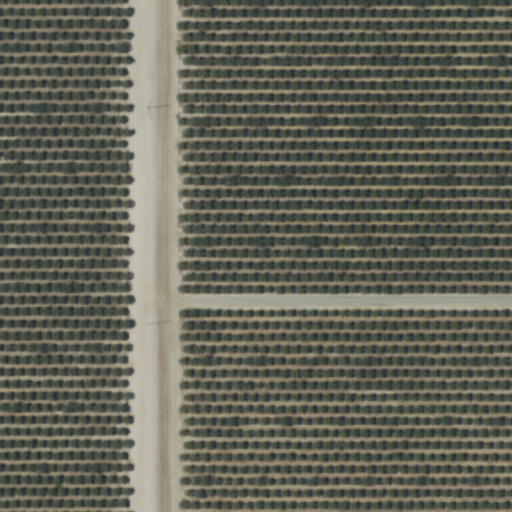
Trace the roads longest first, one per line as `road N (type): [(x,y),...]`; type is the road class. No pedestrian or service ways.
road 1 (residential): [(153,511),(153,0)]
road 2 (track): [(153,304),(511,304)]
